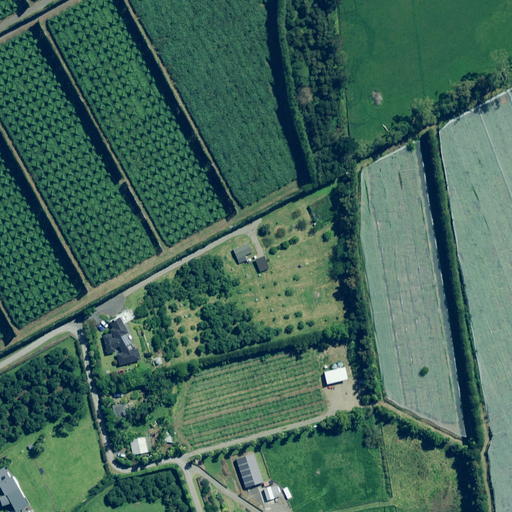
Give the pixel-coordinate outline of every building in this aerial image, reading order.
[(327,199),(309,207),(318,226),(336,217),(327,199)] [(255,257),(248,243),(233,250),(239,264),(255,257)] [(132,320),(129,311),(118,314),(120,320),(107,324),(111,334),(102,337),(108,355),(116,352),(114,349),(120,347),(121,353),(116,355),(120,366),(140,360),(137,349),(132,350),(123,323),(132,320)] [(284,367),(287,367),(285,360),(283,361),(280,352),(271,354),(276,375),(286,373),(284,367)] [(274,369),(265,371),(267,378),(276,375),(274,369)] [(128,415),(125,404),(112,407),(115,418),(128,415)] [(176,433),(166,432),(165,442),(174,443),(176,433)] [(153,451),(150,437),(131,441),(134,455),(153,451)] [(0,506),(3,506),(12,501),(17,511),(30,505),(14,475),(11,476),(7,467),(0,470),(0,483),(1,483),(7,494),(0,497),(0,506)] [(280,497),(277,486),(264,490),(267,500),(280,497)]
